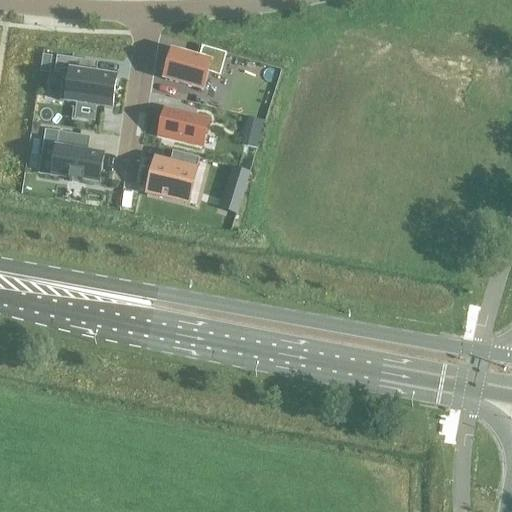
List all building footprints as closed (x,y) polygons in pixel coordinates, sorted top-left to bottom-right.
[(345,153),(336,200),(347,202),(346,207),(464,229),(465,223),(476,226),(488,163),(492,164),(511,101),(511,54),(483,46),(450,151),(452,151),(448,172),(345,153)] [(173,53),(165,81),(204,93),(209,75),(220,78),(226,56),(203,49),(199,61),(173,53)] [(58,58),(55,75),(64,77),(60,103),(78,106),(76,122),(96,125),(98,109),(112,111),(117,80),(80,74),(82,62),(58,58)] [(43,59),(40,76),(49,77),(51,60),(43,59)] [(166,112),(160,138),(186,145),(203,149),(209,122),(166,112)] [(247,133),(260,136),(263,123),(250,119),(247,133)] [(57,150),(53,179),(71,181),(70,183),(84,186),(85,184),(100,186),(105,157),(81,154),(84,138),(46,132),(44,148),(57,150)] [(171,166),(157,162),(148,195),(189,206),(200,161),(183,156),(180,168),(171,166)] [(227,190),(243,195),(249,174),(234,169),(227,190)]
